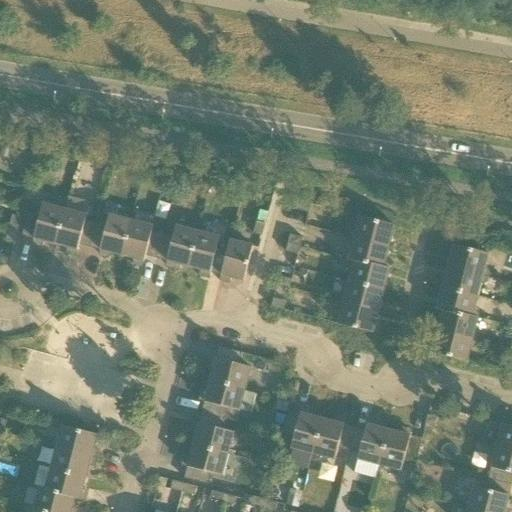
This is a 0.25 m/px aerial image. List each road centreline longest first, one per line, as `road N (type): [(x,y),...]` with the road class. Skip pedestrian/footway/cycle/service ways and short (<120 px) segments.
road 1 (tertiary): [(494,161),(0,75)]
road 2 (residential): [(511,397),(401,372),(363,386),(331,378),(306,346),(245,326)]
road 3 (residential): [(123,511),(153,443),(176,323)]
road 4 (residential): [(176,323),(24,285)]
road 5 (residential): [(245,326),(285,187)]
